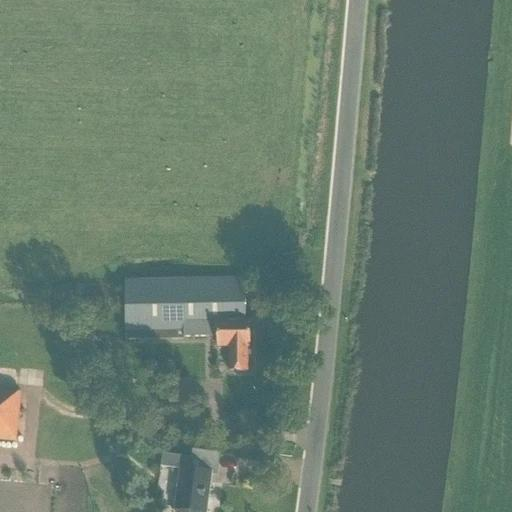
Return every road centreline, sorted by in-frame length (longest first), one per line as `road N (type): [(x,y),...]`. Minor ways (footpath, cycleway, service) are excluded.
road 1 (unclassified): [(305,511),(358,0)]
road 2 (track): [(511,182),(478,511)]
road 3 (track): [(79,413),(51,335),(24,315),(0,315)]
